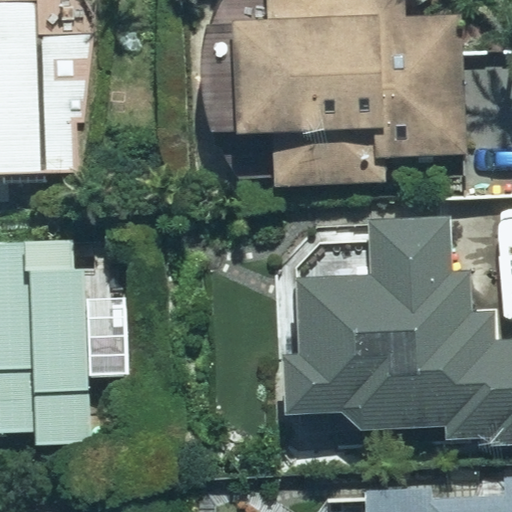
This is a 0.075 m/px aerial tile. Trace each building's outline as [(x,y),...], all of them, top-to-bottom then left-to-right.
[(202,197),(376,198),(376,175),(456,175),(456,25),(388,25),(387,0),(250,0),(251,36),(216,36),(216,43),(185,43),(185,150),(200,150),(202,156),(202,197)] [(0,179),(77,181),(80,42),(34,41),(35,7),(0,6),(0,179)] [(442,277),(443,226),(358,226),(358,250),(321,250),(291,281),(290,367),(279,367),(279,438),(299,438),(299,464),(366,465),(366,447),(511,448),(511,345),(490,345),(491,320),(470,320),(471,277),(442,277)] [(35,247),(0,247),(0,443),(23,440),(25,457),(84,457),(84,268),(35,267),(35,247)] [(321,507),(315,511),(284,511),(262,496),(247,508),(251,511),(511,511),(511,481),(454,483),(455,503),(321,507)]
